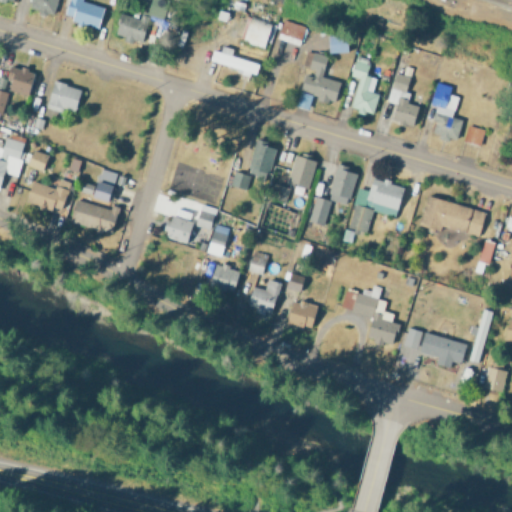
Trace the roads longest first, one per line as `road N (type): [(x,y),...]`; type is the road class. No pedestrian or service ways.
road 1 (residential): [(511,436),(274,364),(0,226)]
road 2 (residential): [(511,197),(0,37)]
road 3 (residential): [(128,284),(173,89)]
road 4 (tertiary): [(0,471),(175,511)]
